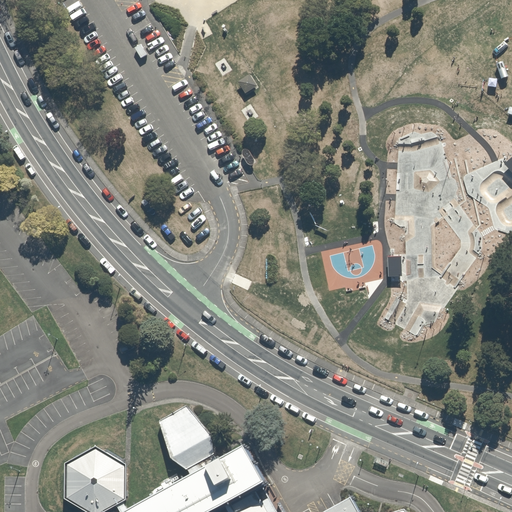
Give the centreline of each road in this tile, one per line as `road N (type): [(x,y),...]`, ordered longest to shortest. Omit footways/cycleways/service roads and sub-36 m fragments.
road 1 (secondary): [(0,49),(84,188),(191,297),(293,372),(511,470)]
road 2 (secondary): [(511,492),(301,398),(235,357),(96,232),(0,88)]
